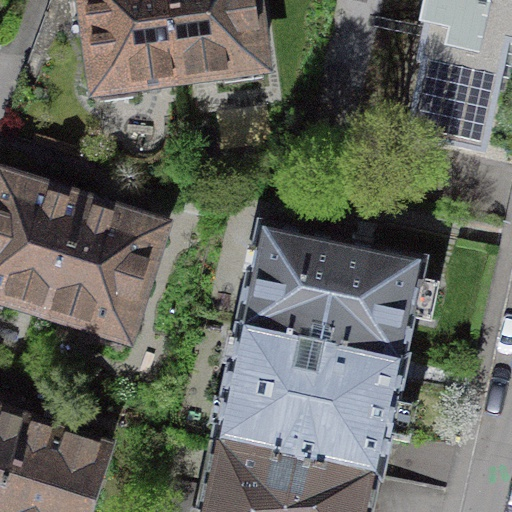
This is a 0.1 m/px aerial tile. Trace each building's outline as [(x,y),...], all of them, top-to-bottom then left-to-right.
[(135,82),(179,76),(168,0),(86,0),(88,15),(100,101),(137,96),(135,82)] [(168,0),(179,76),(226,70),(224,57),(259,52),(251,0),(168,0)] [(409,135),(483,151),(506,40),(511,41),(511,0),(428,0),(423,22),(428,23),(420,59),(425,60),(409,135)] [(6,296),(47,309),(81,204),(42,191),(3,179),(0,186),(0,308),(1,309),(6,296)] [(81,204),(47,309),(88,322),(84,335),(121,347),(159,229),(120,216),(81,204)] [(241,325),(405,360),(405,357),(402,356),(411,316),(429,320),(437,284),(418,280),(422,261),(341,244),(262,226),(241,325)] [(401,374),(405,360),(241,325),(216,440),(380,475),(401,374)] [(0,504),(27,421),(0,412),(0,504)] [(66,434),(27,421),(0,504),(0,511),(84,511),(105,447),(66,434)] [(379,479),(380,475),(216,440),(206,486),(177,480),(169,511),(368,511),(376,478),(379,479)]
